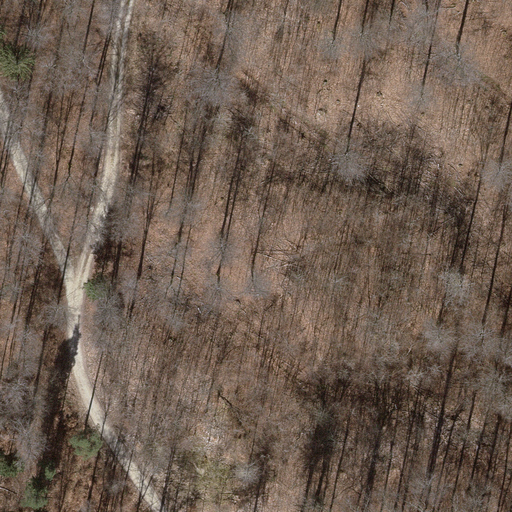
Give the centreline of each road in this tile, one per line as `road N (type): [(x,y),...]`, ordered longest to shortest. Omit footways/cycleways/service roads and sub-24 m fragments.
road 1 (track): [(75,323),(111,155),(131,0)]
road 2 (track): [(0,117),(75,323)]
road 3 (track): [(75,323),(97,421),(160,511)]
